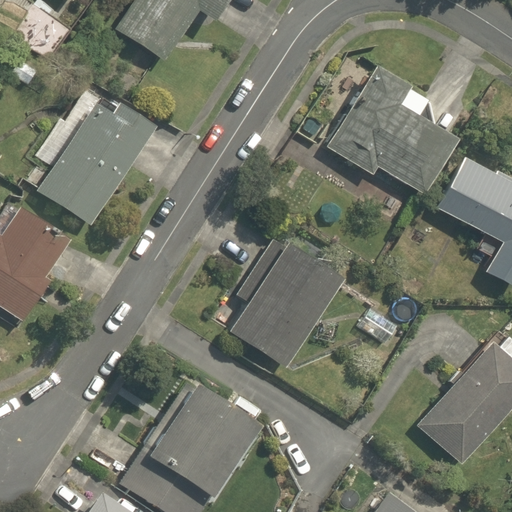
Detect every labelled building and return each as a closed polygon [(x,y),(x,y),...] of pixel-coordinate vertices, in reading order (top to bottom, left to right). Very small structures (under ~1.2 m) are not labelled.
[(132,0),(114,27),(155,54),(188,5),(204,16),(215,0),(132,0)] [(34,70),(17,59),(8,74),(25,84),(34,70)] [(370,66),(322,147),(369,175),(373,168),(421,196),(453,142),(411,117),(420,102),(403,92),(406,87),(370,66)] [(33,191),(87,226),(150,127),(113,103),(110,108),(97,99),(92,106),(88,104),(33,191)] [(492,178),(456,159),(430,209),(496,243),(480,273),(511,289),(511,288),(511,181),(494,172),(492,178)] [(0,309),(19,322),(46,281),(39,277),(64,239),(15,207),(0,228),(0,309)] [(374,216),(363,236),(378,244),(389,225),(374,216)] [(220,332),(275,368),(331,280),(330,279),(271,241),(235,297),(241,301),(220,332)] [(363,310),(352,327),(380,345),(391,328),(363,310)] [(456,466),(511,401),(511,348),(490,329),(445,381),(449,385),(412,427),(456,466)] [(122,484),(166,511),(190,511),(245,424),(183,385),(183,386),(123,483),(122,484)] [(408,511),(384,493),(368,511),(408,511)] [(112,511),(87,496),(77,511),(112,511)]
